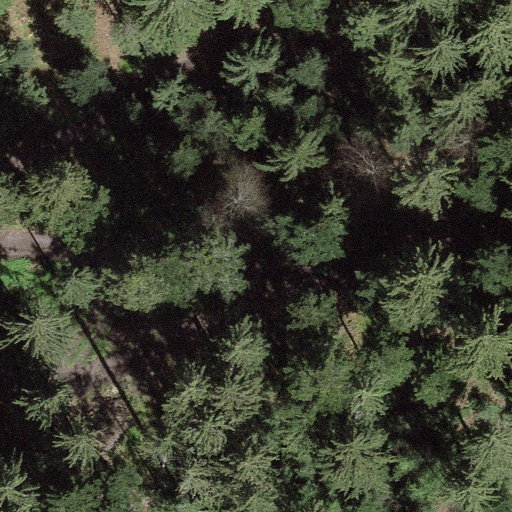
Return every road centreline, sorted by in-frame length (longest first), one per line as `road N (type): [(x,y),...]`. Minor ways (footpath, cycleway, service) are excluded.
road 1 (track): [(113,302),(311,285),(511,224)]
road 2 (track): [(113,302),(321,0)]
road 3 (track): [(113,302),(0,442)]
